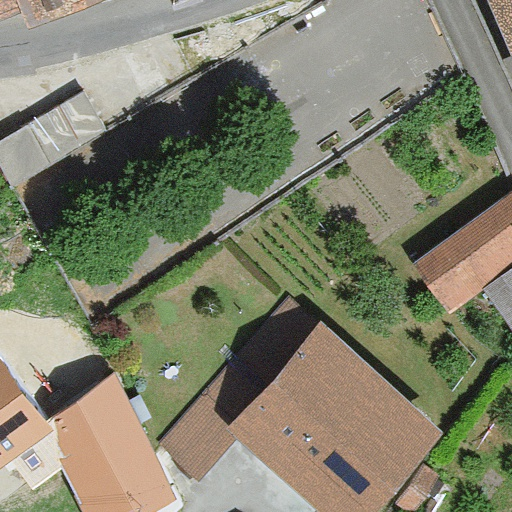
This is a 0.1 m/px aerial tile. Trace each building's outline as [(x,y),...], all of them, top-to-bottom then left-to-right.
[(0,0),(0,9),(23,0),(30,0),(36,14),(68,0),(0,0)] [(511,0),(497,0),(511,33),(511,0)] [(0,155),(13,179),(106,128),(85,89),(0,136),(0,155)] [(511,186),(416,258),(454,307),(486,284),(511,320),(511,186)] [(239,426),(333,511),(357,511),(440,422),(323,315),(316,322),(291,300),(163,440),(198,472),(239,426)] [(0,449),(45,419),(0,354),(0,449)] [(114,371),(45,419),(87,511),(129,511),(176,488),(155,448),(114,371)]
